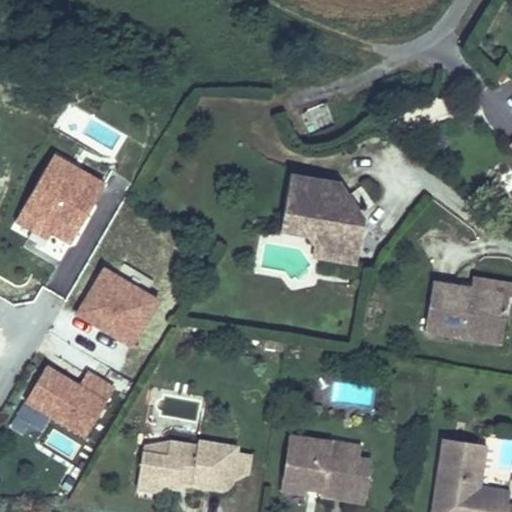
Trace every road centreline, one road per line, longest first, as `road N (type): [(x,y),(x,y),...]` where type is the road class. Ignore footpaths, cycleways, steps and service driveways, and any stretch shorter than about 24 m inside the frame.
road 1 (track): [(393,55),(257,0)]
road 2 (residential): [(401,160),(511,242)]
